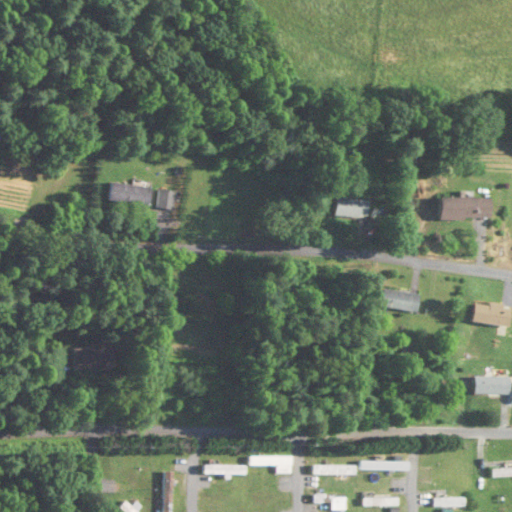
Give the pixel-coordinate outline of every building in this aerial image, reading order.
[(99,203),(143,208),(145,189),(102,184),(99,203)] [(168,211),(168,193),(151,193),(151,211),(168,211)] [(480,224),(481,201),(428,200),(427,223),(480,224)] [(358,220),(360,203),(324,201),(323,218),(358,220)] [(410,295),(372,292),(371,310),(409,313),(410,295)] [(503,309),(464,304),(462,325),(501,329),(503,309)] [(63,375),(104,375),(104,350),(63,350),(63,375)] [(505,378),(467,378),(467,396),(505,396),(505,378)] [(271,475),(285,475),(285,458),(243,458),(243,467),(271,467),(271,475)] [(240,478),(240,467),(194,467),(194,478),(240,478)] [(305,477),(352,477),(352,467),(305,467),(305,477)] [(511,468),(488,469),(488,478),(511,477),(511,468)] [(155,511),(166,511),(167,474),(156,474),(155,511)] [(307,503),(339,503),(339,495),(307,495),(307,503)] [(393,507),(393,498),(357,498),(357,507),(393,507)] [(459,498),(429,498),(429,509),(459,509),(459,498)] [(111,507),(115,511),(128,511),(118,501),(111,507)]
